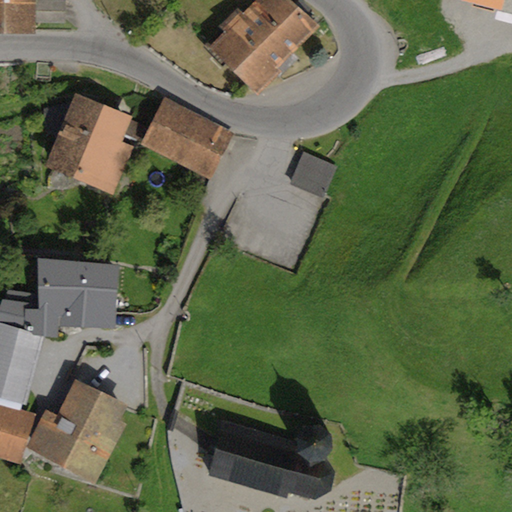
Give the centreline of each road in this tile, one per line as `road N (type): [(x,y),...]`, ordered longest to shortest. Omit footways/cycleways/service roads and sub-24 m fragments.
road 1 (tertiary): [(0,49),(136,61),(216,108),(291,121),(326,111),(360,71),(362,41),(332,0)]
road 2 (track): [(511,38),(427,73),(360,71)]
